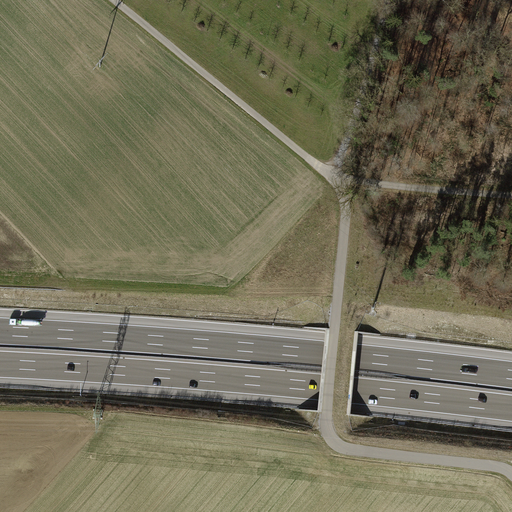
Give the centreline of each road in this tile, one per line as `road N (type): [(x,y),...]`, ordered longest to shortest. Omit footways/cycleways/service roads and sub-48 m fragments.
road 1 (motorway): [(0,364),(511,408)]
road 2 (motorway): [(511,374),(0,331)]
road 3 (unclassified): [(117,0),(334,178),(346,209),(334,330)]
road 4 (unclassified): [(327,412),(330,436),(350,449),(511,474)]
road 5 (track): [(328,173),(349,139),(384,0)]
road 6 (track): [(334,178),(511,195)]
